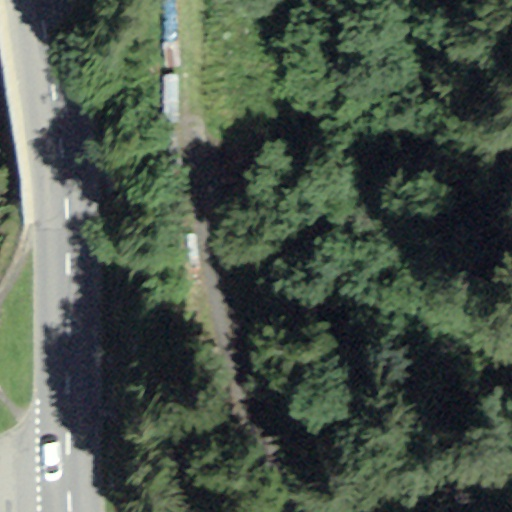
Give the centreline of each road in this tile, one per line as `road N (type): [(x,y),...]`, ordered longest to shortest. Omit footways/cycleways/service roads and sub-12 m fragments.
road 1 (track): [(287,511),(203,156),(198,0)]
road 2 (primary): [(44,0),(70,217),(73,511)]
